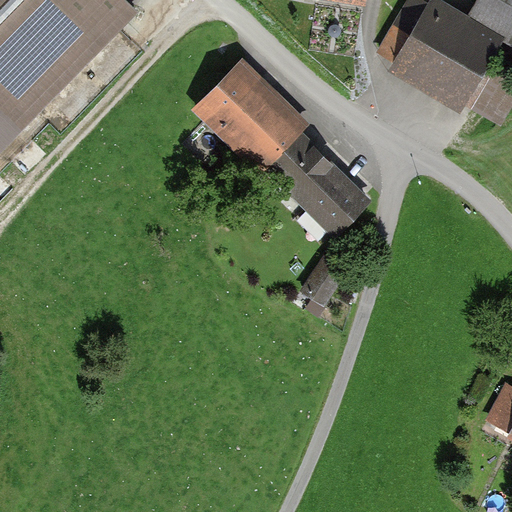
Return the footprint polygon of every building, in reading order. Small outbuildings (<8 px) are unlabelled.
[(0,0),(0,152),(137,10),(126,0),(0,0)] [(502,123),(511,107),(511,76),(488,62),(501,40),(436,0),(430,0),(427,6),(417,0),(407,0),(376,51),(393,62),(387,72),(458,115),(466,102),(502,123)] [(511,45),(511,1),(510,0),(479,0),(468,19),(511,45)] [(260,174),(309,124),(241,59),(192,109),(260,174)] [(337,237),(373,200),(306,135),(269,172),(337,237)] [(327,313),(349,272),(320,256),(298,298),(327,313)] [(511,390),(489,432),(511,443),(511,390)]
